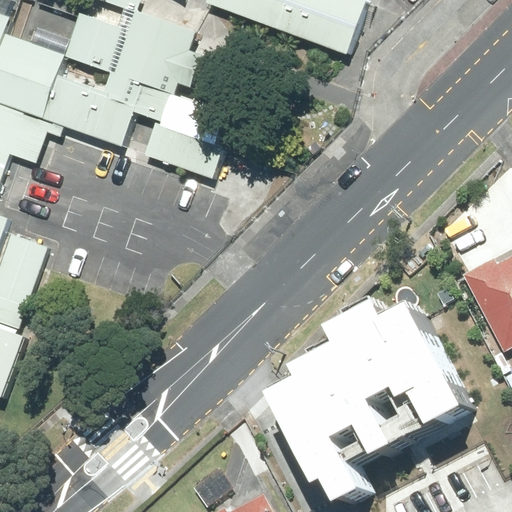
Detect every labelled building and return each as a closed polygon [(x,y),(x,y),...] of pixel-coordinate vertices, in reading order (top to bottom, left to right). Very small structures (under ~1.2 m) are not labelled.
[(0,398),(5,401),(58,253),(3,233),(9,215),(0,211),(0,200),(17,155),(44,165),(58,124),(127,149),(140,115),(165,124),(179,86),(195,92),(208,58),(193,53),(199,35),(101,0),(89,0),(68,61),(9,40),(16,21),(0,15),(0,398)] [(374,0),(215,0),(213,7),(355,56),(374,0)] [(505,259),(471,276),(511,355),(511,262),(507,264),(505,259)] [(479,429),(429,329),(403,341),(395,324),(344,349),(352,366),(306,389),(313,403),(288,415),(331,501),(344,495),(352,511),(366,511),(380,506),(359,464),(379,454),(389,473),(419,458),(405,431),(429,419),(442,447),(479,429)] [(456,456),(461,469),(483,477),(504,469),(505,456),(498,439),(456,456)] [(276,511),(267,492),(226,511),(276,511)] [(500,511),(492,494),(458,511),(500,511)]
